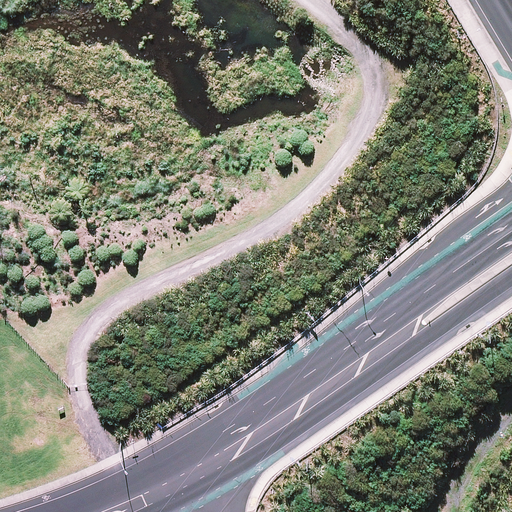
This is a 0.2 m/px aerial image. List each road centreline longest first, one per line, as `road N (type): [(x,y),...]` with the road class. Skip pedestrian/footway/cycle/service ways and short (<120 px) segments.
road 1 (track): [(108,462),(73,377),(88,338),(117,305),(286,218),(350,149),(375,94),(371,51),(310,0)]
road 2 (secondary): [(200,478),(373,355)]
road 3 (secondary): [(373,355),(411,295),(511,216)]
road 4 (secondary): [(511,278),(435,331),(373,355)]
road 5 (track): [(511,410),(452,484),(450,511)]
